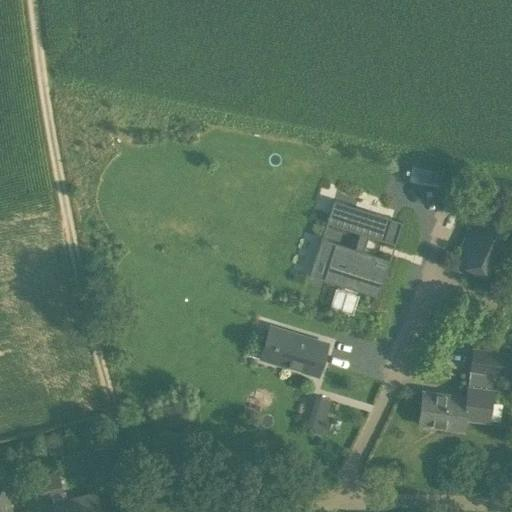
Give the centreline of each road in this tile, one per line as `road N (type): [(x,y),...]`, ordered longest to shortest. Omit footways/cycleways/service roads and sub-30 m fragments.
road 1 (track): [(145,511),(72,279),(24,0)]
road 2 (unclassified): [(316,511),(392,497),(511,509)]
